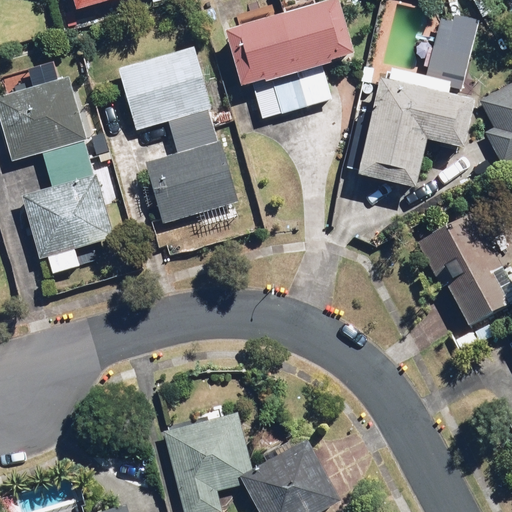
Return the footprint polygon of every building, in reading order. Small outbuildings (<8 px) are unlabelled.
[(79,0),(82,10),(117,0),(79,0)] [(361,56),(345,0),(326,0),(228,28),(245,89),(257,85),(266,119),(334,100),(325,66),(361,56)] [(478,116),(481,99),(483,94),(464,89),(471,57),(450,53),(457,22),(421,13),(407,78),(386,73),(379,103),(361,98),(344,171),(422,189),(433,139),(470,148),(478,116)] [(174,135),(143,145),(169,225),(230,206),(247,200),(196,43),(118,69),(138,132),(170,122),(174,135)] [(53,187),(24,194),(40,259),(51,256),(55,272),(81,266),(77,250),(115,240),(74,76),(0,94),(0,95),(16,160),(45,153),(53,187)] [(511,81),(481,99),(478,116),(506,165),(511,161),(511,81)] [(234,218),(230,206),(169,225),(161,228),(167,248),(208,235),(205,227),(234,218)] [(511,303),(511,273),(472,211),(415,247),(468,331),(511,303)] [(242,411),(165,427),(183,511),(224,511),(220,490),(249,483),(263,511),(325,511),(346,501),(315,440),(257,469),(242,411)]
